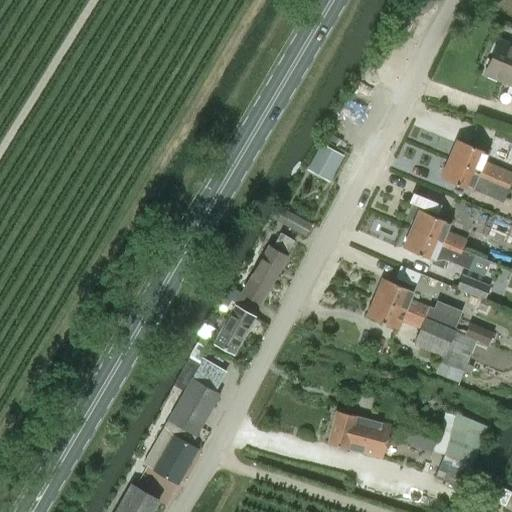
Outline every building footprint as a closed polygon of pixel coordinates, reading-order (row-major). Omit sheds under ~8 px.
[(511,46),(498,40),(485,73),(511,84),(511,46)] [(449,159),(509,184),(511,177),(511,173),(483,161),(487,152),(457,140),(449,159)] [(321,144),(311,162),(332,173),(342,156),(321,144)] [(501,203),(509,184),(449,159),(441,178),(501,203)] [(419,209),(411,228),(462,250),(466,239),(446,231),(449,222),(419,209)] [(306,236),(311,224),(289,212),(283,223),(306,236)] [(511,224),(493,217),(486,234),(511,244),(511,224)] [(411,228),(403,248),(432,260),(430,263),(442,268),(446,259),(456,264),(468,269),(484,275),(490,261),(474,255),(462,250),(411,228)] [(247,294),(261,302),(288,255),(286,254),(294,239),(281,232),(273,247),(269,245),(243,292),(247,294)] [(420,273),(400,265),(395,278),(415,286),(420,273)] [(461,276),(456,288),(470,293),(484,299),(489,287),(475,282),(461,276)] [(382,278),(374,297),(454,330),(462,311),(437,301),(434,308),(430,306),(429,308),(410,299),(413,291),(382,278)] [(233,286),(225,299),(235,305),(239,308),(247,294),(243,292),(233,286)] [(476,339),(454,330),(374,297),(366,316),(397,329),(400,320),(420,328),(414,344),(443,356),(439,364),(461,374),(476,339)] [(233,354),(255,316),(239,308),(235,305),(214,343),(233,354)] [(215,391),(225,373),(202,361),(143,463),(153,469),(153,470),(178,484),(198,449),(191,445),(220,394),(215,391)] [(382,458),(391,425),(336,411),(327,443),(382,458)] [(444,454),(435,478),(454,485),(461,470),(467,472),(487,426),(454,416),(449,432),(451,432),(445,454),(444,454)] [(397,441),(444,454),(445,454),(451,432),(449,432),(438,428),(438,427),(403,417),(397,441)] [(152,511),(159,500),(131,484),(115,511),(152,511)] [(504,488),(497,502),(504,506),(511,492),(504,488)]
